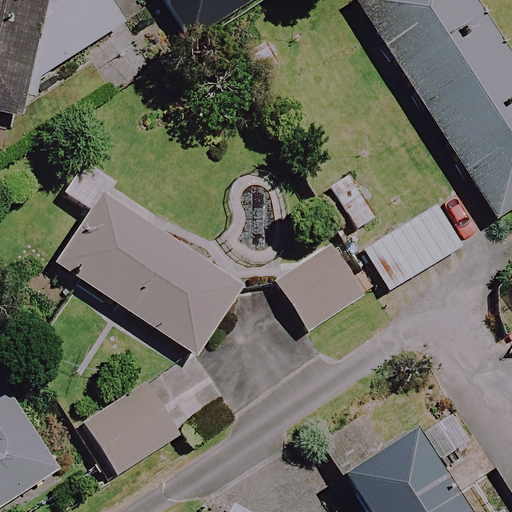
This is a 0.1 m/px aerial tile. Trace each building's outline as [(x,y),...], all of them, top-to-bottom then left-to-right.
[(0,0),(0,119),(21,124),(27,94),(124,26),(105,0),(0,0)] [(151,0),(181,45),(248,0),(151,0)] [(511,216),(511,60),(473,0),(359,0),(354,4),(496,227),(511,216)] [(61,201),(92,222),(58,273),(191,362),(236,295),(102,206),(115,187),(84,167),(61,201)] [(351,178),(328,191),(356,241),(379,228),(351,178)] [(460,254),(436,213),(364,256),(389,297),(460,254)] [(361,300),(331,256),(307,272),(278,292),(308,336),(361,300)] [(0,511),(1,511),(58,477),(0,386),(0,511)] [(182,439),(149,387),(83,428),(116,481),(182,439)] [(460,511),(414,438),(340,484),(357,511),(460,511)]
